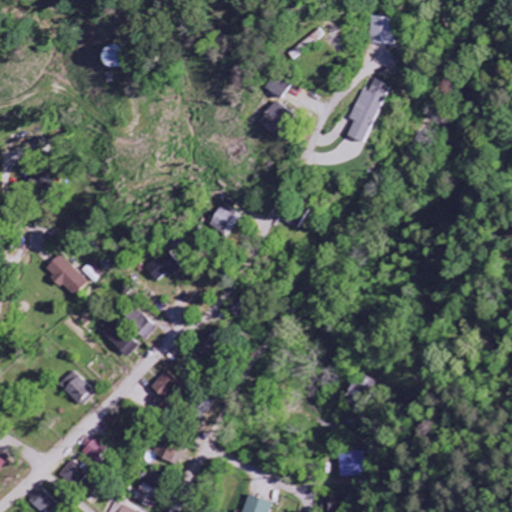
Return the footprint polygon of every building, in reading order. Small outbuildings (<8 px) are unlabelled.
[(400,46),(400,19),(376,18),(376,45),(400,46)] [(269,90),(283,101),(295,86),(281,75),(269,90)] [(394,86),(378,79),(372,93),(365,90),(354,120),(358,121),(352,137),(371,144),(394,86)] [(262,129),(285,137),(294,111),(271,103),(262,129)] [(213,225),(232,239),(247,218),(228,205),(213,225)] [(296,225),(309,228),(312,212),(299,209),(296,225)] [(149,267),(160,283),(170,276),(172,279),(186,270),(173,252),(149,267)] [(76,299),(91,283),(62,255),(47,271),(76,299)] [(97,284),(109,272),(103,265),(96,272),(90,266),(84,272),(97,284)] [(149,342),(161,330),(140,308),(128,320),(149,342)] [(102,330),(132,358),(143,347),(112,319),(102,330)] [(98,393),(75,372),(61,387),(84,408),(98,393)] [(185,385),(172,372),(154,388),(167,402),(185,385)] [(380,385),(359,376),(349,401),(369,410),(380,385)] [(181,468),(190,450),(165,438),(157,456),(181,468)] [(110,453),(96,439),(83,453),(97,467),(110,453)] [(344,479),(374,477),(373,463),(369,463),(368,453),(343,454),(344,479)] [(60,476),(73,489),(87,476),(75,462),(60,476)] [(159,496),(168,476),(155,470),(152,475),(147,472),(140,488),(159,496)] [(50,511),(57,505),(39,488),(27,501),(38,511),(50,511)] [(350,511),(355,502),(330,491),(322,508),(329,511),(350,511)] [(246,511),(272,511),(275,504),(251,496),(246,511)] [(111,511),(121,511),(123,507),(116,503),(111,511)]
